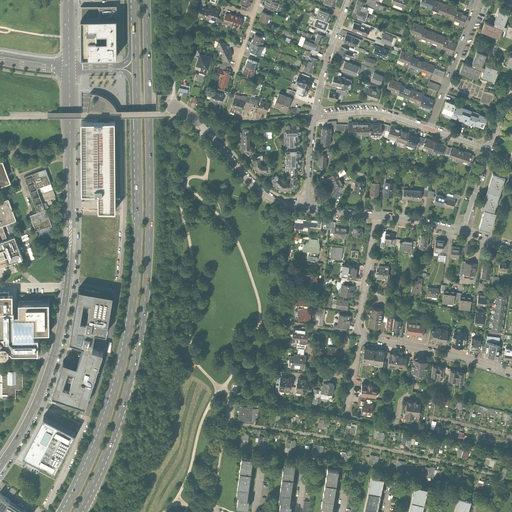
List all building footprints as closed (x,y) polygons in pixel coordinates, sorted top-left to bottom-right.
[(266,0),(264,5),(275,9),(279,1),(277,1),(274,0),(266,0)] [(357,0),(356,0),(354,6),(367,11),(368,7),(364,5),(365,3),(361,1),(357,0)] [(375,2),(369,0),(366,0),(365,3),(370,5),(379,9),(380,4),(375,2)] [(420,0),(420,2),(427,5),(425,8),(430,10),(431,9),(434,0),(420,0)] [(441,2),(435,0),(434,0),(431,9),(437,11),(436,14),(439,16),(444,3),(441,2)] [(470,0),(468,7),(473,9),(476,0),(470,0)] [(489,0),(485,0),(481,11),(486,13),(491,1),(489,0)] [(453,7),(444,3),(439,16),(441,16),(442,13),(448,16),(447,19),(452,21),(453,19),(456,10),(457,8),(453,7)] [(207,19),(207,18),(210,7),(206,6),(201,5),(198,17),(207,19)] [(116,6),(81,6),(81,57),(117,57),(116,6)] [(375,14),(367,11),(354,6),(351,16),(353,17),(357,18),(357,17),(367,21),(368,17),(373,19),(375,14)] [(210,7),(207,18),(216,21),(217,17),(220,10),(215,8),(211,7),(210,7)] [(317,16),(329,21),(332,13),(327,11),(321,9),(319,8),(317,16)] [(495,25),(484,21),(480,30),(498,37),(502,28),(504,29),(502,35),(511,38),(511,25),(507,23),(506,26),(504,25),(508,13),(498,9),(493,21),(496,22),(496,24),(495,25)] [(464,13),(456,10),(453,19),(459,22),(458,25),(463,27),(468,15),(464,13)] [(227,11),(223,23),(231,26),(235,14),(231,13),(227,11)] [(261,14),(259,19),(268,23),(269,19),(270,20),(272,15),(262,11),(261,14)] [(311,20),(313,15),(309,13),(303,11),(302,15),(304,16),(303,17),(311,20)] [(235,14),(231,26),(239,29),(243,17),(239,16),(235,14)] [(329,21),(317,16),(315,24),(318,25),(319,25),(320,26),(326,28),(329,21)] [(412,21),(408,30),(415,33),(414,36),(419,38),(419,37),(423,28),(424,26),(421,25),(412,21)] [(360,24),(354,22),(351,30),(361,34),(367,36),(370,28),(360,24)] [(430,30),(423,28),(419,37),(426,39),(424,42),(427,44),(432,31),(430,30)] [(443,35),(432,31),(427,44),(430,45),(431,41),(437,44),(436,47),(441,49),(441,47),(445,38),(445,36),(443,35)] [(314,42),(321,44),(322,42),(325,36),(318,33),(314,42)] [(346,33),(343,41),(350,44),(355,46),(358,39),(358,38),(346,33)] [(382,33),(379,41),(384,43),(390,45),(393,37),(382,33)] [(253,40),(252,42),(262,46),(265,37),(255,34),(253,40)] [(321,44),(314,42),(310,40),(305,38),(302,46),(312,49),(312,48),(315,49),(319,51),(321,44)] [(453,41),(445,38),(441,47),(448,50),(447,53),(451,55),(456,43),(453,41)] [(232,53),(232,51),(231,49),(230,46),(233,45),(235,45),(236,42),(227,40),(227,41),(220,39),(218,40),(215,48),(223,50),(221,55),(223,60),(224,60),(229,61),(230,59),(232,53)] [(359,51),(365,53),(366,50),(358,47),(361,40),(358,39),(355,46),(354,49),(359,51)] [(262,46),(252,42),(249,50),(260,54),(263,46),(262,46)] [(376,45),(373,53),(384,58),(388,49),(381,46),(376,45)] [(340,51),(339,53),(342,54),(341,57),(348,60),(349,57),(351,57),(353,51),(341,47),(340,51)] [(354,49),(353,51),(351,57),(353,58),(355,53),(358,54),(359,51),(354,49)] [(401,50),(397,59),(404,62),(403,65),(408,67),(408,65),(412,56),(413,54),(409,53),(401,50)] [(474,66),(462,62),(459,71),(477,78),(480,69),(483,70),(481,76),(493,80),(497,68),(485,64),(484,67),(482,66),(487,54),(476,50),(472,62),(475,63),(474,65),(474,66)] [(200,52),(196,64),(208,67),(211,56),(200,52)] [(366,56),(363,63),(373,67),(375,60),(366,56)] [(419,59),(412,56),(408,65),(415,68),(413,71),(416,72),(421,60),(419,59)] [(248,57),(245,64),(255,68),(258,61),(252,58),(248,57)] [(307,63),(315,66),(317,60),(312,58),(309,57),(308,60),(307,63)] [(431,64),(421,60),(416,72),(418,73),(420,70),(426,72),(425,75),(430,77),(431,73),(434,67),(434,65),(431,64)] [(312,73),(315,66),(307,63),(306,66),(305,66),(303,70),(307,71),(312,73)] [(245,64),(242,72),(247,74),(252,75),(255,68),(245,64)] [(221,75),(218,85),(227,87),(228,82),(230,77),(232,71),(225,69),(220,68),(218,67),(216,74),(221,75)] [(444,72),(434,67),(431,73),(442,77),(444,72)] [(333,74),(331,83),(342,86),(344,77),(339,76),(333,74)] [(390,78),(386,87),(393,90),(392,93),(397,95),(397,93),(401,84),(402,82),(398,81),(390,78)] [(306,80),(303,79),(300,85),(309,89),(311,83),(306,80)] [(439,85),(428,81),(426,86),(437,90),(439,85)] [(469,88),(471,89),(473,84),(465,81),(461,89),(467,92),(469,88)] [(296,92),(301,94),(306,96),(309,89),(300,85),(298,84),(296,92)] [(408,87),(401,84),(397,93),(404,96),(402,99),(405,100),(410,88),(408,87)] [(186,87),(179,86),(178,93),(186,95),(187,91),(188,88),(186,87)] [(368,87),(364,97),(369,99),(369,97),(377,100),(378,96),(380,91),(368,87)] [(420,92),(410,88),(405,100),(407,101),(409,98),(415,100),(414,103),(419,105),(419,104),(423,95),(423,93),(420,92)] [(213,89),(210,99),(221,103),(223,98),(223,97),(225,92),(213,89)] [(329,91),(327,99),(332,100),(336,101),(338,93),(336,93),(329,91)] [(275,104),(281,107),(280,108),(287,111),(288,108),(293,98),(288,96),(280,92),(275,104)] [(235,93),(231,107),(241,110),(243,104),(245,96),(235,93)] [(248,93),(246,101),(257,104),(260,96),(248,93)] [(431,98),(423,95),(419,104),(426,107),(424,110),(429,112),(434,99),(431,98)] [(259,107),(258,111),(262,112),(267,114),(270,102),(261,99),(259,107)] [(445,100),(441,111),(451,115),(455,104),(448,102),(445,100)] [(457,105),(455,104),(451,115),(450,116),(458,119),(463,107),(457,105)] [(464,108),(463,107),(458,119),(466,122),(470,110),(464,108)] [(472,110),(470,110),(466,122),(466,123),(474,126),(475,124),(479,113),(472,110)] [(480,114),(479,113),(475,124),(479,126),(481,121),(485,122),(487,116),(480,114)] [(98,120),(81,121),(82,192),(91,192),(97,192),(97,202),(98,202),(99,206),(99,209),(115,209),(115,120),(110,120),(104,120),(98,120)] [(336,121),(328,122),(328,127),(331,128),(331,131),(335,131),(336,124),(336,121)] [(359,122),(347,122),(347,124),(347,131),(347,133),(370,133),(370,123),(359,122)] [(370,123),(370,133),(381,134),(381,124),(381,123),(372,123),(370,123)] [(285,144),(301,144),(301,124),(287,124),(287,126),(280,126),(280,136),(285,136),(285,144)] [(385,124),(381,124),(381,134),(384,134),(387,135),(390,125),(385,124)] [(398,128),(390,125),(387,135),(386,137),(395,141),(400,129),(398,128)] [(326,127),(321,127),(321,135),(331,136),(331,131),(331,128),(328,127),(326,127)] [(242,133),(240,133),(241,151),(245,152),(248,155),(254,148),(250,146),(250,129),(242,129),(242,133)] [(400,129),(395,141),(405,144),(409,133),(405,131),(400,129)] [(409,133),(405,144),(415,148),(415,147),(419,136),(412,133),(409,133)] [(331,136),(321,135),(320,138),(320,144),(330,145),(331,136)] [(425,138),(419,136),(415,147),(422,149),(423,146),(425,138)] [(430,139),(426,137),(425,138),(423,146),(427,147),(425,151),(431,153),(432,149),(435,141),(430,139)] [(442,153),(445,145),(445,144),(440,142),(435,141),(432,149),(442,153)] [(458,149),(451,146),(450,147),(448,154),(448,155),(453,157),(452,160),(457,162),(461,150),(458,149)] [(322,149),(322,153),(326,153),(326,157),(336,156),(335,150),(330,151),(329,148),(322,149)] [(285,171),(301,171),(301,150),(285,151),(285,171)] [(461,150),(457,162),(461,163),(462,160),(468,162),(471,154),(471,153),(464,151),(461,150)] [(256,157),(251,157),(251,165),(259,173),(268,173),(268,171),(270,171),(270,169),(271,169),(271,163),(263,163),(261,161),(261,158),(264,158),(264,153),(256,153),(256,157)] [(322,153),(318,153),(318,159),(318,167),(326,167),(326,157),(326,153),(322,153)] [(0,161),(0,230),(1,234),(3,240),(0,241),(0,268),(1,268),(0,266),(15,261),(19,259),(23,258),(15,236),(7,238),(2,225),(13,221),(16,220),(8,198),(7,199),(0,201),(0,185),(11,182),(3,160),(0,161)] [(334,170),(335,172),(336,171),(339,175),(345,171),(342,165),(334,170)] [(31,174),(24,177),(31,196),(37,212),(30,215),(36,230),(38,236),(54,230),(46,209),(45,209),(37,188),(51,183),(48,176),(48,175),(46,168),(31,174)] [(339,175),(336,171),(335,172),(317,182),(319,187),(329,181),(339,175)] [(275,175),(274,175),(271,177),(272,178),(271,180),(272,180),(271,181),(280,190),(291,190),(298,185),(298,176),(291,176),(291,179),(290,180),(285,180),(278,172),(275,175)] [(492,172),(486,190),(499,194),(501,187),(502,187),(503,185),(503,184),(502,184),(505,177),(492,172)] [(339,175),(329,181),(333,187),(330,191),(337,195),(343,183),(339,175)] [(364,180),(355,179),(353,192),(363,192),(363,188),(364,180)] [(379,182),(370,181),(369,193),(378,194),(378,190),(379,182)] [(394,182),(385,181),(383,194),(393,195),(393,192),(394,182)] [(406,196),(410,197),(411,189),(402,188),(401,196),(406,196)] [(421,190),(411,189),(410,197),(420,198),(421,194),(421,192),(421,190)] [(499,194),(486,190),(481,207),(484,209),(493,211),(496,205),(496,204),(497,203),(497,201),(498,201),(497,201),(499,194)] [(446,196),(435,193),(435,194),(434,196),(434,197),(433,201),(443,204),(446,196)] [(446,196),(443,204),(453,207),(454,203),(455,199),(446,196)] [(493,211),(484,209),(478,226),(490,230),(493,222),(494,220),(494,219),(494,218),(496,212),(493,211)] [(300,217),(297,217),(296,227),(303,228),(304,224),(304,217),(300,217)] [(321,219),(310,218),(310,225),(321,226),(321,219)] [(353,226),(352,234),(362,235),(363,227),(358,226),(353,226)] [(393,232),(382,230),(380,241),(383,241),(384,240),(390,241),(392,241),(393,237),(393,232)] [(428,235),(420,234),(418,245),(426,246),(428,235)] [(305,241),(304,249),(309,249),(318,250),(319,251),(320,243),(319,243),(319,238),(308,237),(308,241),(305,241)] [(444,239),(435,237),(433,247),(439,248),(442,249),(444,239)] [(412,240),(399,238),(398,248),(410,250),(411,245),(412,240)] [(459,246),(451,245),(449,254),(457,256),(459,246)] [(343,247),(332,246),(330,258),(342,259),(343,247)] [(439,248),(433,247),(433,249),(430,249),(429,257),(437,258),(439,248)] [(352,249),(351,256),(358,258),(358,254),(359,250),(352,249)] [(476,262),(461,260),(459,275),(469,276),(469,278),(473,278),(474,276),(476,262)] [(499,260),(498,269),(507,270),(508,261),(499,260)] [(355,266),(344,264),(342,275),(357,277),(358,267),(355,267),(355,266)] [(384,265),(378,264),(377,268),(376,276),(386,278),(388,265),(384,265)] [(491,266),(482,265),(481,276),(490,277),(491,266)] [(305,282),(310,281),(311,272),(301,272),(301,280),(305,280),(305,282)] [(423,277),(413,276),(410,292),(420,294),(423,277)] [(355,284),(342,283),(341,287),(339,288),(339,292),(340,293),(340,294),(353,296),(355,287),(355,284)] [(438,287),(426,285),(425,294),(437,296),(438,287)] [(63,360),(52,394),(85,405),(103,351),(92,347),(95,331),(106,332),(113,294),(78,288),(69,340),(83,345),(77,365),(63,360)] [(455,290),(449,289),(447,303),(453,304),(454,298),(455,292),(455,290)] [(14,336),(14,318),(16,318),(19,317),(19,318),(33,318),(33,325),(33,332),(42,332),(42,333),(49,333),(49,302),(19,302),(19,314),(17,314),(14,314),(14,310),(13,310),(12,294),(9,293),(9,290),(0,290),(0,336),(4,340),(4,343),(6,343),(9,346),(9,351),(10,351),(12,353),(38,353),(38,338),(16,338),(15,337),(14,336)] [(303,308),(307,308),(308,305),(309,305),(310,304),(313,295),(311,295),(305,292),(299,290),(295,301),(298,302),(297,307),(303,307),(303,308)] [(508,295),(496,293),(495,300),(507,302),(508,295)] [(349,300),(337,298),(337,299),(333,298),(332,307),(336,307),(336,308),(348,310),(349,300)] [(507,302),(495,300),(494,308),(505,309),(507,302)] [(303,307),(297,307),(298,319),(311,319),(310,310),(310,308),(307,308),(303,308),(303,307)] [(382,309),(370,307),(369,316),(367,326),(372,326),(372,327),(378,328),(378,323),(380,323),(382,309)] [(505,309),(494,308),(493,315),(504,316),(505,309)] [(351,315),(340,313),(338,325),(344,326),(350,327),(350,324),(351,315)] [(504,316),(493,315),(492,322),(503,323),(504,316)] [(386,321),(385,328),(391,329),(393,318),(393,317),(386,316),(386,321)] [(393,318),(391,329),(398,330),(400,323),(400,319),(393,318)] [(424,323),(406,320),(404,334),(422,337),(424,323)] [(491,330),(502,331),(503,323),(492,322),(491,330)] [(440,327),(430,325),(428,340),(434,340),(434,342),(445,343),(447,329),(440,328),(440,327)] [(308,330),(293,328),(292,337),(300,338),(299,343),(307,344),(308,340),(309,330),(308,330)] [(466,333),(453,331),(451,345),(464,347),(466,333)] [(0,352),(0,353),(1,354),(5,354),(6,354),(9,351),(9,346),(6,343),(4,343),(3,343),(3,341),(0,338),(0,352)] [(500,346),(485,341),(484,347),(483,353),(483,356),(487,356),(493,358),(493,359),(498,359),(500,346)] [(337,348),(328,347),(327,356),(338,357),(339,348),(337,348)] [(365,347),(364,348),(363,352),(362,356),(363,357),(362,361),(363,361),(372,363),(374,350),(374,349),(365,347)] [(374,349),(374,350),(372,363),(381,365),(382,357),(383,352),(383,351),(382,350),(381,349),(380,349),(379,350),(374,349)] [(511,351),(505,350),(505,351),(504,359),(503,360),(510,361),(511,351)] [(389,352),(388,358),(387,366),(396,367),(396,366),(398,356),(398,354),(393,353),(393,352),(389,352)] [(306,355),(304,355),(297,354),(295,354),(294,356),(291,355),(290,364),(291,364),(290,368),(305,370),(306,359),(306,355)] [(406,357),(398,356),(396,366),(405,367),(407,357),(406,357)] [(419,358),(413,357),(411,371),(418,372),(425,374),(427,360),(423,359),(419,359),(419,358)] [(372,363),(363,361),(360,377),(367,378),(368,372),(371,372),(372,363)] [(457,370),(449,369),(449,374),(448,380),(455,381),(457,372),(457,370)] [(7,374),(0,373),(0,397),(16,398),(16,389),(23,389),(23,373),(16,373),(16,371),(13,371),(12,371),(7,371),(7,374)] [(464,373),(457,372),(455,381),(455,383),(463,384),(464,377),(464,373)] [(322,391),(321,398),(329,399),(331,399),(331,400),(332,400),(333,400),(333,399),(332,398),(333,394),(334,395),(335,384),(323,382),(322,391)] [(362,384),(360,394),(365,395),(376,397),(377,386),(371,385),(371,383),(368,383),(368,385),(362,384)] [(321,398),(322,391),(313,390),(311,404),(317,405),(320,403),(321,398)] [(420,401),(407,399),(404,416),(413,418),(414,415),(418,415),(420,401)] [(462,408),(463,404),(468,405),(468,410),(474,411),(475,403),(457,400),(456,407),(462,408)] [(239,409),(238,419),(251,421),(252,414),(254,414),(255,408),(252,408),(253,408),(241,406),(242,402),(238,401),(237,409),(239,409)] [(371,414),(373,404),(365,402),(364,402),(363,405),(362,405),(360,414),(366,415),(367,413),(371,414)] [(481,405),(478,413),(485,415),(488,407),(481,405)] [(299,424),(301,413),(295,412),(294,418),(292,417),(291,422),(299,424)] [(75,432),(76,431),(72,430),(44,415),(23,454),(26,456),(38,462),(39,463),(55,471),(68,447),(70,442),(75,432)] [(318,427),(328,429),(330,417),(321,415),(318,427)] [(375,438),(384,439),(385,431),(376,430),(375,438)] [(402,444),(407,444),(408,436),(416,437),(415,440),(418,440),(419,437),(404,434),(402,444)] [(412,443),(415,444),(415,437),(408,436),(407,445),(411,446),(412,443)] [(440,452),(442,444),(431,441),(429,450),(440,452)] [(380,455),(367,454),(366,463),(379,464),(380,455)] [(240,471),(250,473),(252,463),(253,457),(242,456),(240,471)] [(487,456),(485,464),(494,467),(496,459),(487,456)] [(407,470),(409,462),(398,459),(396,467),(407,470)] [(282,477),(293,479),(294,469),(295,463),(284,462),(282,477)] [(431,466),(429,476),(437,478),(439,468),(431,466)] [(325,483),(336,485),(337,476),(338,470),(328,468),(325,483)] [(250,473),(240,471),(238,486),(248,488),(250,479),(250,473)] [(454,472),(452,479),(460,482),(462,474),(454,472)] [(368,491),(379,493),(381,484),(382,478),(372,476),(368,491)] [(280,492),(291,494),(292,485),(293,479),(282,477),(280,492)] [(480,480),(477,488),(488,491),(490,483),(480,480)] [(322,498),(333,500),(335,491),(336,485),(325,483),(322,498)] [(412,500),(422,503),(424,494),(426,488),(415,485),(412,500)] [(248,488),(238,486),(236,494),(238,494),(237,506),(248,508),(249,499),(247,499),(247,497),(248,488)] [(365,506),(376,508),(378,499),(379,493),(368,491),(365,506)] [(291,494),(280,492),(279,500),(281,500),(278,511),(290,511),(291,505),(289,505),(289,503),(291,494)] [(27,511),(10,500),(0,493),(0,511),(27,511)] [(454,511),(455,511),(465,511),(468,506),(469,500),(459,497),(454,511)] [(333,500),(322,498),(321,506),(323,506),(322,511),(333,511),(334,511),(331,511),(332,509),(333,500)] [(422,503),(412,500),(408,511),(419,511),(421,509),(422,503)]
